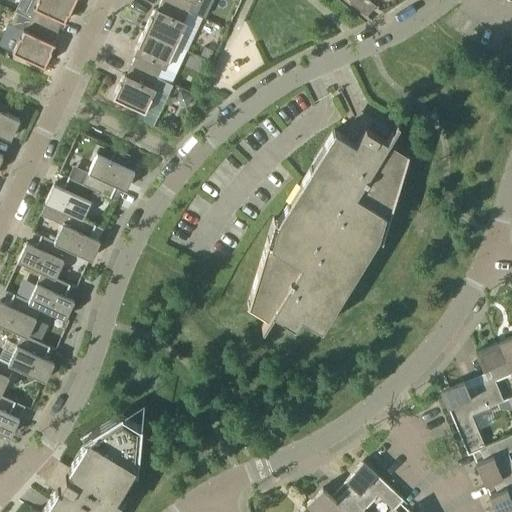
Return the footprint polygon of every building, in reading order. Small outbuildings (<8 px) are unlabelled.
[(31,18),(57,30),(62,20),(65,21),(65,20),(64,19),(67,13),(68,13),(74,0),(35,0),(33,6),(36,7),(31,18)] [(183,21),(189,10),(167,0),(160,0),(157,8),(155,8),(152,15),(151,15),(144,30),(176,44),(183,30),(182,29),(185,22),(183,21)] [(167,0),(189,10),(193,0),(167,0)] [(374,5),(375,4),(369,0),(349,0),(349,1),(366,15),(366,14),(374,5)] [(54,44),(55,42),(52,41),(57,30),(31,18),(26,29),(23,28),(12,51),(25,57),(24,59),(27,62),(30,64),(34,64),(35,61),(44,66),(51,50),(50,50),(53,43),(54,44)] [(169,59),(176,44),(144,30),(137,44),(138,45),(134,52),(136,53),(131,64),(158,76),(163,65),(164,66),(168,59),(169,59)] [(152,87),(158,76),(131,64),(126,75),(124,74),(121,82),(120,81),(113,96),(145,111),(152,96),(151,95),(154,88),(152,87)] [(186,105),(191,92),(171,84),(166,97),(186,105)] [(0,133),(10,138),(20,118),(6,112),(8,107),(0,103),(0,133)] [(380,239),(382,239),(408,151),(407,151),(388,139),(399,121),(398,121),(392,130),(376,120),(371,129),(358,120),(347,137),(334,129),(280,216),(278,219),(274,218),(275,217),(273,217),(247,304),(249,305),(267,316),(261,326),(263,327),(273,311),(294,324),(300,314),(321,327),(377,236),(381,237),(380,239)] [(116,184),(122,187),(126,189),(134,170),(97,152),(88,171),(73,164),(68,175),(83,182),(96,189),(111,196),(116,184)] [(82,218),(83,217),(96,189),(83,182),(68,175),(63,187),(53,182),(45,200),(46,201),(82,218)] [(82,218),(46,201),(45,200),(39,213),(62,223),(54,240),(69,247),(68,248),(91,258),(100,240),(90,235),(95,223),(83,217),(82,218)] [(54,240),(41,234),(35,245),(26,241),(17,260),(41,271),(42,271),(55,277),(55,276),(68,248),(69,247),(54,240)] [(41,271),(28,299),(28,300),(41,306),(65,318),(74,299),(64,295),(70,283),(55,276),(55,277),(42,271),(41,271)] [(28,300),(28,299),(13,292),(8,304),(0,300),(0,322),(21,333),(22,333),(27,335),(28,335),(41,306),(28,300)] [(21,333),(8,361),(8,362),(14,365),(45,380),(54,361),(44,357),(50,345),(28,335),(27,335),(22,333),(21,333)] [(511,335),(498,341),(511,373),(511,372),(511,335)] [(488,380),(477,384),(487,407),(504,400),(495,379),(511,373),(498,341),(476,351),(488,380)] [(8,362),(8,361),(0,357),(0,393),(0,394),(0,393),(14,365),(8,362)] [(468,454),(479,449),(479,448),(485,446),(485,445),(471,414),(487,407),(477,384),(467,388),(464,380),(441,390),(468,454)] [(15,400),(0,393),(0,394),(0,393),(0,430),(11,435),(19,417),(10,412),(15,400)] [(36,511),(35,511),(34,511),(119,511),(126,502),(116,496),(132,469),(137,473),(142,425),(140,424),(122,414),(121,412),(80,437),(85,441),(69,467),(59,461),(47,481),(56,487),(49,498),(49,499),(40,511),(36,511)] [(511,472),(511,460),(508,451),(511,449),(511,433),(485,445),(485,446),(479,448),(479,449),(483,458),(475,462),(485,485),(493,481),(493,480),(511,472)] [(377,494),(392,508),(395,508),(403,499),(362,460),(346,478),(351,483),(343,492),(363,510),(363,509),(377,494)] [(496,511),(508,511),(511,510),(511,472),(493,480),(493,481),(497,491),(489,494),(496,511)] [(322,487),(306,504),(306,505),(313,511),(366,511),(363,509),(363,510),(343,492),(336,500),(322,487)]
